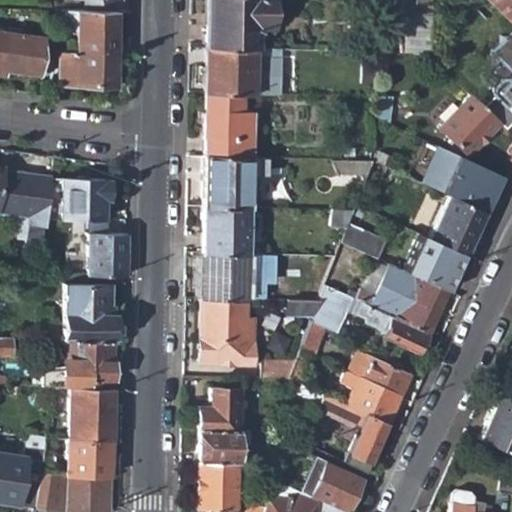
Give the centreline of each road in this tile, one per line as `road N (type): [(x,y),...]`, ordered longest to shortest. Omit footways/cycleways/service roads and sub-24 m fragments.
road 1 (residential): [(156,136),(147,511)]
road 2 (residential): [(398,511),(511,255)]
road 3 (residential): [(0,114),(156,136)]
road 4 (residential): [(159,0),(156,136)]
